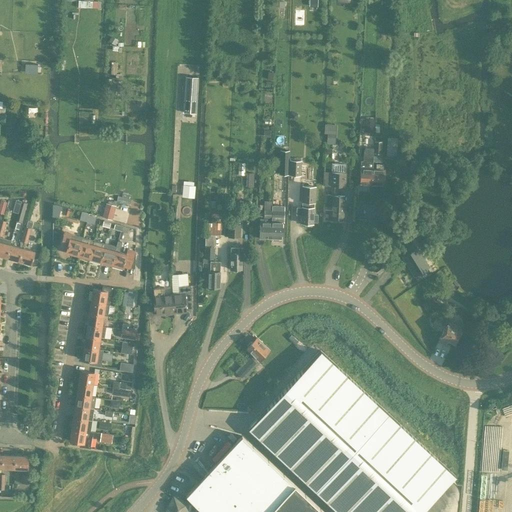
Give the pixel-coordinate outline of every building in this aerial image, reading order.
[(185,77),(184,113),(196,113),(197,77),(185,77)] [(365,119),(364,132),(373,133),(374,119),(365,119)] [(325,124),(324,133),(327,134),(326,143),(335,143),(336,134),(336,125),(325,124)] [(386,156),(389,156),(397,156),(398,137),(387,137),(386,156)] [(374,148),(373,148),(373,153),(381,153),(382,141),(378,141),(374,141),(374,148)] [(359,184),(371,185),(372,169),(372,162),(373,155),(373,153),(373,148),(365,148),(363,150),(363,161),(361,161),(361,168),(360,168),(359,184)] [(279,159),(279,174),(288,175),(289,160),(279,159)] [(372,169),(371,185),(384,186),(384,170),(382,169),(382,165),(376,164),(375,169),(372,169)] [(331,206),(331,210),(325,209),(325,213),(325,219),(331,219),(343,220),(344,196),(336,196),(337,186),(344,186),(345,186),(346,172),(324,171),(323,178),(323,186),(332,186),(331,195),(325,195),(324,206),(331,206)] [(183,185),(182,193),(194,194),(194,193),(195,186),(183,185)] [(301,207),(296,207),(296,209),(296,215),(300,215),(300,224),(304,224),(304,226),(311,226),(311,224),(313,224),(313,222),(317,222),(317,214),(313,214),(313,208),(314,208),(314,202),(315,202),(316,186),(301,186),(301,195),(301,207)] [(176,202),(176,194),(168,194),(168,202),(176,202)] [(112,220),(117,201),(114,200),(113,201),(108,200),(108,203),(106,203),(102,217),(112,220)] [(264,201),(263,217),(271,218),(271,206),(271,201),(264,201)] [(22,222),(27,203),(22,202),(17,221),(22,222)] [(271,218),(271,223),(275,223),(275,220),(281,220),(281,223),(283,223),(283,206),(271,206),(271,218)] [(87,216),(86,221),(86,222),(85,225),(90,226),(90,223),(93,224),(95,218),(87,216)] [(228,225),(227,237),(240,237),(240,221),(234,221),(234,219),(228,219),(228,225)] [(258,239),(270,239),(271,223),(267,222),(267,220),(259,219),(259,222),(258,239)] [(271,223),(270,239),(282,239),(283,223),(281,223),(281,220),(275,220),(275,223),(271,223)] [(24,226),(20,241),(27,243),(31,228),(24,226)] [(59,247),(66,248),(65,252),(77,255),(82,237),(70,234),(64,232),(59,247)] [(205,247),(205,259),(214,259),(214,247),(215,247),(215,235),(206,235),(205,247)] [(0,255),(6,257),(9,245),(10,240),(0,237),(0,255)] [(93,240),(82,237),(77,255),(88,258),(93,240)] [(93,240),(88,258),(99,261),(104,244),(93,240)] [(115,247),(110,265),(122,268),(123,266),(129,268),(129,267),(134,268),(135,252),(135,251),(127,248),(127,251),(126,254),(119,252),(121,243),(117,242),(115,247)] [(104,244),(99,261),(110,265),(115,247),(104,244)] [(9,245),(6,257),(18,260),(21,248),(9,245)] [(230,253),(229,270),(242,270),(242,254),(238,254),(238,248),(238,247),(230,247),(230,248),(230,253)] [(429,266),(417,247),(402,256),(414,276),(429,266)] [(21,248),(18,260),(31,264),(34,252),(21,248)] [(382,260),(374,268),(379,274),(387,266),(382,260)] [(220,261),(210,261),(210,272),(208,272),(207,287),(219,288),(220,272),(219,272),(220,261)] [(172,294),(173,312),(186,311),(185,309),(192,309),(190,285),(179,286),(179,293),(172,294)] [(92,289),(90,301),(109,303),(111,288),(101,287),(101,290),(92,289)] [(161,313),(173,312),(172,294),(164,294),(164,287),(153,288),(154,300),(160,299),(161,313)] [(127,292),(125,306),(130,307),(130,306),(132,306),(134,293),(131,292),(127,292)] [(90,301),(89,312),(107,315),(109,303),(90,301)] [(89,312),(87,324),(100,326),(102,315),(107,315),(89,312)] [(444,328),(438,340),(445,344),(447,341),(451,343),(451,345),(453,344),(458,335),(457,334),(460,328),(449,322),(445,329),(444,328)] [(84,327),(83,335),(85,335),(103,338),(105,329),(105,326),(100,326),(87,324),(86,327),(84,327)] [(121,329),(120,337),(135,339),(136,331),(126,330),(121,329)] [(85,335),(83,347),(97,349),(99,338),(103,338),(85,335)] [(246,348),(248,350),(258,360),(268,349),(256,337),(251,342),(250,342),(246,345),(247,346),(246,348)] [(83,347),(81,359),(88,360),(88,365),(101,367),(103,350),(97,349),(83,347)] [(322,353),(251,428),(340,511),(417,511),(452,475),(322,353)] [(250,356),(235,371),(242,379),(258,363),(250,356)] [(80,370),(78,382),(92,384),(94,372),(80,370)] [(131,381),(120,380),(119,388),(130,390),(131,381)] [(78,382),(76,394),(90,396),(92,384),(78,382)] [(76,394),(74,405),(93,408),(94,408),(96,397),(90,396),(76,394)] [(109,406),(118,408),(119,401),(110,400),(109,406)] [(74,405),(73,417),(92,420),(93,408),(74,405)] [(73,417),(71,429),(92,432),(90,431),(92,420),(73,417)] [(92,432),(71,429),(69,441),(79,442),(79,447),(90,448),(92,432)] [(113,434),(101,432),(99,442),(111,443),(113,434)] [(323,511),(241,435),(232,444),(230,447),(224,454),(203,475),(195,485),(185,495),(202,511),(323,511)] [(2,455),(1,468),(14,468),(15,455),(2,455)] [(15,455),(14,468),(27,469),(28,456),(15,455)] [(165,511),(184,511),(186,502),(181,499),(172,496),(170,502),(169,501),(166,508),(167,509),(166,511),(165,511)]
